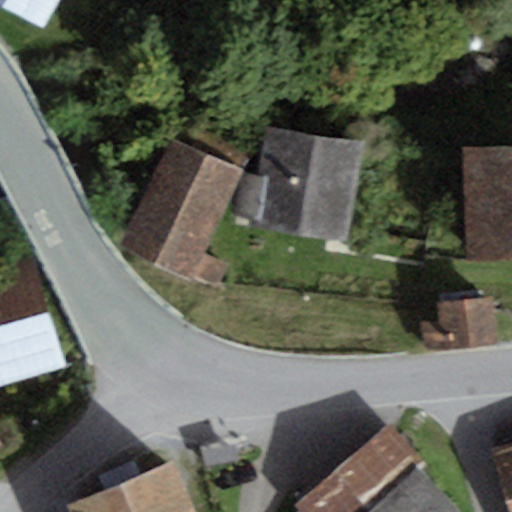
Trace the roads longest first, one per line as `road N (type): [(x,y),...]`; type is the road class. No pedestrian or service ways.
road 1 (tertiary): [(176,364),(122,315),(0,113)]
road 2 (tertiary): [(465,375),(258,387),(176,364)]
road 3 (residential): [(10,511),(176,364)]
road 4 (residential): [(465,375),(493,511)]
